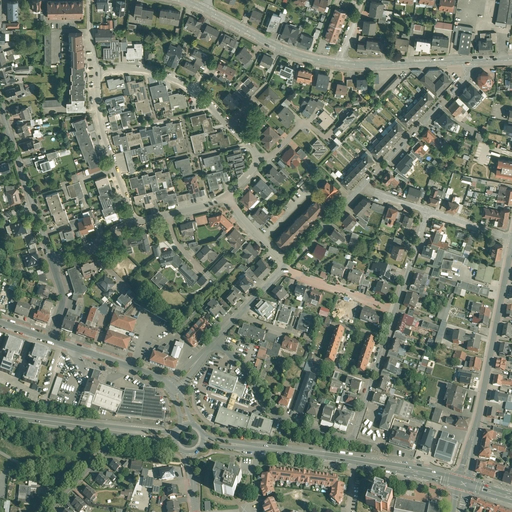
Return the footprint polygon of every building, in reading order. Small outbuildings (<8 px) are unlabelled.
[(31,0),(32,2),(30,2),(30,4),(32,4),(32,10),(40,10),(41,10),(41,9),(40,0),(31,0)] [(108,0),(97,0),(98,8),(103,8),(103,10),(108,9),(108,0)] [(126,2),(117,0),(116,12),(124,13),(126,2)] [(328,1),(326,0),(314,0),(312,5),(312,6),(324,11),(327,3),(328,1)] [(511,0),(501,0),(498,20),(496,20),(495,25),(502,26),(503,27),(505,26),(506,27),(507,22),(511,23),(511,0)] [(18,17),(17,1),(7,1),(8,14),(8,17),(18,17)] [(71,1),(59,1),(59,2),(57,2),(57,1),(47,1),(47,17),(84,17),(83,1),(74,1),(71,1)] [(382,3),(372,1),(371,8),(383,9),(384,3),(382,3)] [(148,10),(142,9),(143,4),(136,3),(134,15),(137,16),(136,19),(151,21),(151,23),(152,23),(154,9),(149,8),(148,10)] [(347,12),(336,7),(324,38),(336,42),(347,12)] [(181,12),(161,8),(159,19),(179,22),(181,12)] [(263,12),(253,8),(249,19),(258,22),(259,22),(263,12)] [(383,9),(371,8),(370,14),(380,16),(382,16),(383,9)] [(273,13),(268,28),(272,30),(273,28),(276,29),(279,21),(281,16),(279,16),(273,13)] [(194,18),(190,16),(186,23),(189,25),(188,28),(196,33),(201,22),(198,20),(197,20),(193,18),(194,18)] [(376,22),(370,21),(365,20),(363,30),(373,32),(373,26),(375,26),(376,22)] [(454,24),(440,22),(439,28),(453,30),(454,24)] [(286,24),(285,26),(282,35),(287,37),(287,38),(293,40),(295,40),(297,33),(299,29),(299,28),(286,24)] [(473,27),(454,24),(453,30),(456,31),(454,44),(470,46),(473,27)] [(208,25),(207,25),(203,32),(201,37),(207,40),(209,35),(215,38),(219,31),(213,28),(207,25),(208,25)] [(411,27),(398,25),(397,32),(402,33),(410,35),(411,27)] [(83,32),(69,33),(69,47),(70,47),(73,47),(84,47),(84,46),(83,47),(83,32)] [(99,32),(96,32),(96,36),(97,36),(97,41),(109,41),(109,40),(110,40),(111,39),(115,39),(115,34),(112,34),(112,32),(110,32),(99,32)] [(496,32),(481,33),(481,38),(480,38),(480,40),(492,39),(492,41),(497,41),(496,32)] [(402,33),(402,38),(397,37),(395,47),(401,48),(401,50),(408,51),(410,35),(402,33)] [(231,37),(225,34),(221,43),(226,46),(231,37)] [(313,38),(304,34),(303,34),(305,35),(304,38),(302,37),(300,42),(310,46),(313,38)] [(449,38),(433,35),(432,40),(431,47),(447,50),(449,38)] [(231,37),(226,46),(232,49),(233,46),(237,40),(231,37)] [(432,40),(416,38),(414,48),(431,50),(431,47),(432,40)] [(367,43),(358,42),(357,49),(363,50),(363,52),(368,52),(368,51),(372,52),(372,51),(376,52),(377,50),(380,50),(381,41),(367,39),(367,43)] [(480,40),(479,40),(479,53),(480,53),(480,52),(484,52),(484,53),(484,52),(488,52),(492,52),(493,52),(492,41),(492,39),(480,40)] [(118,42),(118,40),(112,40),(112,49),(104,49),(105,58),(111,58),(111,56),(114,56),(119,56),(119,50),(118,42)] [(136,43),(136,48),(128,49),(128,53),(127,53),(127,58),(142,57),(142,43),(136,43)] [(177,50),(169,47),(167,53),(171,55),(170,58),(168,63),(175,66),(181,51),(183,48),(183,47),(178,46),(177,50)] [(245,46),(236,56),(239,58),(245,63),(252,55),(246,50),(248,48),(245,46)] [(84,47),(73,47),(70,47),(71,64),(73,64),(84,64),(84,47)] [(207,55),(196,49),(193,54),(198,56),(195,62),(201,65),(203,62),(202,61),(203,59),(205,60),(207,55)] [(273,59),(264,55),(260,63),(269,67),(271,63),(273,59)] [(194,65),(187,61),(184,66),(189,69),(188,72),(193,74),(195,71),(196,72),(198,67),(200,68),(201,65),(195,62),(194,65)] [(293,67),(282,62),(280,66),(282,66),(280,72),(290,76),(292,71),(292,70),(293,67)] [(236,70),(224,64),(224,65),(219,63),(217,67),(221,69),(220,72),(223,74),(225,70),(229,72),(226,77),(231,80),(236,70)] [(84,64),(73,64),(73,82),(83,82),(85,82),(84,64)] [(306,70),(299,69),(299,71),(297,77),(297,79),(303,80),(306,70)] [(443,71),(441,69),(429,69),(425,74),(421,70),(412,70),(439,96),(454,81),(444,71),(443,71)] [(312,71),(306,70),(303,80),(310,82),(310,80),(312,73),(312,71)] [(490,75),(488,73),(486,73),(485,71),(483,71),(481,74),(480,74),(478,75),(478,76),(476,79),(486,89),(488,86),(490,86),(491,85),(491,83),(493,81),(493,80),(489,76),(490,75)] [(329,75),(319,73),(316,85),(317,85),(327,87),(329,81),(328,81),(329,75)] [(8,74),(0,76),(2,82),(14,82),(14,77),(9,77),(8,74)] [(219,78),(214,75),(212,78),(219,83),(221,80),(219,78)] [(397,76),(379,94),(378,94),(383,98),(401,80),(402,80),(397,75),(397,76)] [(258,86),(248,77),(244,81),(247,84),(243,89),(247,93),(249,95),(258,86)] [(120,78),(113,80),(113,78),(108,80),(110,89),(117,87),(118,89),(125,87),(124,83),(123,79),(120,80),(120,78)] [(367,79),(358,79),(358,82),(358,87),(362,87),(363,93),(368,92),(367,79)] [(144,81),(136,83),(135,80),(131,81),(133,91),(137,90),(139,100),(148,98),(144,81)] [(84,98),(83,82),(73,82),(72,82),(72,98),(84,98)] [(463,91),(459,95),(471,106),(483,92),(472,82),(467,87),(466,86),(462,90),(463,91)] [(347,85),(338,83),(336,92),(336,93),(335,96),(336,96),(336,95),(340,96),(341,95),(341,92),(346,93),(347,86),(348,85),(347,85)] [(167,85),(163,86),(163,85),(160,85),(153,86),(153,87),(156,96),(163,94),(165,100),(163,100),(163,101),(170,99),(168,92),(167,85)] [(14,88),(5,91),(8,99),(16,96),(15,93),(21,91),(20,86),(14,88)] [(247,93),(243,89),(241,87),(238,91),(244,96),(247,93)] [(269,88),(265,92),(265,91),(258,98),(265,104),(271,97),(274,101),(278,97),(279,98),(279,97),(269,87),(268,87),(269,88)] [(243,96),(236,90),(234,93),(239,98),(240,99),(243,96)] [(183,93),(179,94),(178,93),(173,94),(172,91),(168,92),(170,99),(171,106),(179,104),(180,108),(188,106),(185,94),(183,94),(183,93)] [(419,101),(417,103),(416,102),(415,103),(413,102),(412,104),(413,105),(412,107),(412,108),(411,110),(410,109),(409,109),(408,108),(407,109),(409,110),(407,111),(408,112),(406,114),(405,113),(405,114),(404,112),(403,113),(404,114),(403,116),(404,117),(401,119),(407,125),(434,97),(428,91),(426,93),(425,93),(423,95),(422,93),(421,94),(423,95),(423,96),(421,98),(421,97),(419,99),(418,98),(417,98),(418,100),(419,101)] [(232,96),(229,93),(224,98),(227,102),(226,103),(226,104),(226,105),(227,106),(228,106),(229,105),(232,109),(239,102),(237,100),(232,96)] [(124,95),(106,100),(106,103),(109,102),(110,103),(111,103),(112,107),(109,108),(110,113),(111,112),(112,114),(109,115),(115,114),(120,113),(121,112),(120,105),(119,103),(123,102),(125,101),(124,95)] [(84,98),(72,98),(72,101),(67,101),(69,101),(69,105),(67,105),(67,109),(84,109),(84,98)] [(139,100),(136,101),(137,106),(141,105),(143,113),(151,111),(148,98),(139,100)] [(308,101),(304,99),(301,105),(302,104),(306,107),(303,113),(302,112),(301,112),(309,117),(316,105),(318,102),(317,101),(313,99),(313,100),(310,98),(308,101)] [(163,101),(154,103),(156,109),(159,108),(159,107),(165,106),(166,109),(163,110),(165,116),(173,114),(171,106),(170,99),(163,101)] [(456,100),(449,108),(456,115),(454,117),(458,120),(460,121),(466,115),(464,113),(466,111),(463,108),(463,107),(456,100)] [(268,111),(263,105),(260,108),(266,113),(268,111)] [(18,106),(14,107),(15,109),(11,110),(13,115),(20,113),(18,106)] [(287,108),(285,106),(279,113),(285,119),(283,122),(288,126),(292,122),(290,120),(295,115),(292,113),(291,113),(287,109),(288,109),(287,108)] [(134,109),(121,112),(120,113),(123,126),(128,125),(127,120),(136,118),(134,109)] [(334,119),(324,110),(319,115),(324,121),(321,124),(325,129),(334,119)] [(359,115),(353,110),(351,113),(349,111),(342,118),(344,120),(338,127),(340,128),(336,133),(339,136),(359,115)] [(444,111),(437,119),(445,127),(447,125),(449,126),(452,123),(451,122),(453,119),(444,111)] [(206,118),(205,113),(189,117),(189,118),(191,117),(193,125),(194,124),(193,124),(193,123),(199,122),(199,123),(203,122),(205,132),(208,131),(213,130),(210,117),(206,118)] [(371,123),(373,120),(372,119),(374,116),(371,113),(366,118),(371,123)] [(89,134),(86,126),(88,125),(85,117),(74,121),(77,129),(75,130),(81,146),(86,160),(88,160),(92,167),(103,163),(99,155),(98,156),(94,147),(95,147),(90,134),(89,134)] [(26,122),(16,125),(20,136),(29,133),(27,126),(31,126),(30,122),(26,122)] [(176,124),(173,124),(173,122),(166,123),(169,133),(176,132),(178,138),(184,137),(184,136),(180,122),(176,123),(176,124)] [(398,123),(396,125),(395,124),(393,126),(392,124),(391,125),(393,126),(393,127),(391,129),(389,130),(388,129),(387,130),(388,131),(389,132),(387,134),(386,133),(385,135),(383,134),(382,135),(383,136),(382,138),(382,139),(380,141),(380,140),(379,140),(378,139),(377,140),(379,141),(377,143),(378,143),(376,145),(375,144),(375,145),(374,143),(373,144),(374,145),(373,147),(373,148),(371,150),(377,156),(404,128),(398,123)] [(167,125),(157,128),(156,125),(153,126),(154,128),(157,143),(162,142),(163,142),(161,135),(169,133),(167,125)] [(269,134),(263,140),(270,146),(280,137),(270,127),(266,131),(269,134)] [(154,128),(146,130),(146,128),(140,129),(140,132),(142,138),(150,136),(152,144),(157,143),(154,128)] [(443,142),(429,129),(426,131),(424,133),(422,136),(428,142),(430,140),(438,148),(443,142)] [(38,137),(38,139),(43,139),(43,130),(34,130),(34,137),(38,137)] [(140,132),(133,134),(132,131),(126,133),(127,135),(129,143),(135,142),(135,143),(143,141),(142,138),(140,132)] [(216,132),(210,134),(212,143),(219,141),(221,146),(230,144),(228,137),(225,138),(223,131),(216,132)] [(204,132),(191,135),(195,152),(203,150),(201,141),(206,140),(204,132)] [(473,139),(481,141),(483,134),(475,132),(473,139)] [(369,139),(374,143),(378,138),(373,134),(369,139)] [(129,143),(127,135),(120,137),(119,135),(113,136),(115,146),(116,146),(116,145),(123,143),(125,151),(131,150),(129,143)] [(343,142),(337,136),(333,140),(334,141),(339,146),(343,142)] [(178,138),(168,140),(169,146),(176,145),(178,152),(187,150),(185,143),(184,137),(178,138)] [(328,149),(318,139),(313,145),(317,149),(313,153),(319,158),(328,149)] [(424,145),(418,139),(412,146),(418,151),(419,150),(423,154),(426,151),(422,147),(424,145)] [(32,141),(23,144),(25,152),(35,149),(35,148),(40,147),(39,142),(33,144),(32,141)] [(339,146),(334,141),(329,146),(334,151),(339,146)] [(152,144),(146,146),(148,151),(153,150),(156,151),(157,154),(165,152),(162,142),(157,143),(152,144)] [(146,146),(131,150),(131,153),(132,154),(140,152),(142,161),(149,159),(148,151),(146,146)] [(499,147),(496,146),(493,153),(505,157),(507,150),(499,147)] [(292,147),(282,157),(290,164),(294,167),(298,163),(294,159),(298,155),(299,154),(297,152),(292,147)] [(307,154),(301,148),(297,152),(299,154),(298,155),(302,159),(307,154)] [(421,156),(413,148),(411,150),(411,151),(417,157),(419,158),(421,156)] [(417,157),(411,151),(409,154),(413,158),(415,160),(417,157)] [(235,153),(227,155),(229,163),(235,162),(235,164),(238,177),(239,177),(243,172),(242,167),(245,167),(244,161),(243,161),(241,156),(242,156),(241,152),(235,153)] [(408,153),(397,165),(398,166),(405,172),(406,173),(411,167),(410,166),(413,163),(411,161),(413,158),(409,154),(408,153)] [(220,154),(204,158),(206,166),(216,164),(217,168),(223,167),(220,154)] [(355,166),(353,165),(352,166),(353,168),(351,169),(352,170),(350,172),(350,171),(348,170),(348,171),(349,172),(347,174),(348,175),(346,176),(345,176),(344,174),(343,175),(344,176),(343,178),(343,179),(341,181),(347,187),(374,160),(368,154),(366,156),(365,155),(363,157),(362,156),(363,157),(363,158),(361,160),(359,161),(358,160),(357,161),(358,162),(359,163),(357,165),(356,164),(355,166)] [(189,158),(175,161),(177,166),(182,165),(184,175),(193,173),(189,158)] [(49,159),(40,162),(39,160),(35,161),(37,169),(42,168),(42,170),(51,168),(49,159)] [(285,167),(288,164),(281,159),(279,162),(285,167)] [(7,162),(4,163),(1,164),(0,164),(0,171),(1,171),(2,174),(10,171),(7,162)] [(429,163),(426,172),(432,173),(435,165),(429,163)] [(99,165),(83,171),(85,176),(101,170),(99,165)] [(405,172),(398,166),(394,170),(398,172),(399,172),(402,175),(405,172)] [(273,167),(266,173),(274,181),(277,178),(280,181),(283,178),(280,175),(278,172),(273,167)] [(287,176),(281,169),(278,172),(280,175),(283,178),(285,179),(287,176)] [(169,171),(162,173),(161,170),(155,172),(156,174),(158,183),(166,181),(168,187),(173,186),(169,171)] [(223,170),(207,174),(211,190),(219,187),(217,177),(222,176),(223,181),(229,179),(227,171),(224,172),(223,170)] [(507,172),(495,170),(494,178),(499,179),(499,177),(506,178),(507,172)] [(395,177),(389,171),(382,179),(388,184),(390,182),(395,187),(398,183),(395,181),(396,180),(394,178),(395,177)] [(402,175),(399,172),(398,172),(396,175),(405,181),(407,178),(402,175)] [(148,174),(142,175),(143,177),(144,184),(152,182),(154,191),(155,190),(160,189),(158,183),(156,174),(149,176),(148,174)] [(107,175),(97,179),(100,186),(110,182),(107,175)] [(196,175),(185,178),(186,183),(188,183),(190,192),(192,192),(195,191),(198,190),(199,190),(196,175)] [(143,177),(135,179),(135,177),(129,178),(132,187),(138,185),(140,194),(146,192),(144,184),(143,177)] [(268,186),(261,179),(257,183),(254,186),(265,197),(268,193),(269,193),(272,190),(268,186)] [(84,196),(79,181),(73,184),(74,187),(75,190),(76,193),(77,196),(78,198),(84,196)] [(100,186),(98,186),(101,193),(110,190),(112,189),(110,182),(100,186)] [(278,189),(271,183),(268,186),(272,190),(274,193),(278,189)] [(328,183),(325,186),(322,189),(324,191),(322,193),(321,193),(328,200),(329,200),(328,200),(331,196),(331,197),(335,193),(334,193),(335,192),(336,193),(339,190),(338,189),(333,184),(331,186),(328,183)] [(508,187),(500,185),(498,194),(511,196),(511,189),(507,189),(508,187)] [(173,193),(169,194),(167,187),(160,189),(155,190),(156,196),(157,200),(163,199),(164,202),(168,201),(169,205),(175,203),(174,198),(174,197),(173,193)] [(420,191),(410,187),(407,196),(418,199),(419,196),(421,191),(420,191)] [(15,190),(7,192),(10,205),(20,202),(17,189),(15,190)] [(101,193),(99,194),(102,201),(113,196),(110,190),(101,193)] [(249,191),(241,200),(246,204),(246,205),(247,207),(248,207),(249,207),(252,204),(257,198),(254,195),(249,191)] [(58,192),(47,196),(48,202),(60,198),(58,192)] [(140,194),(134,195),(136,202),(145,200),(146,208),(154,206),(152,197),(151,194),(151,193),(147,194),(147,192),(146,192),(140,194)] [(263,199),(256,193),(254,195),(257,198),(261,202),(263,199)] [(431,194),(430,194),(428,202),(437,206),(440,197),(436,196),(431,194)] [(113,196),(102,201),(104,207),(114,204),(115,203),(113,196)] [(60,198),(48,202),(50,207),(62,204),(60,198)] [(365,199),(364,198),(359,204),(362,207),(365,210),(367,209),(371,204),(370,203),(365,199)] [(295,222),(291,227),(290,227),(286,231),(284,231),(282,234),(282,236),(277,241),(284,248),(290,242),(290,241),(291,240),(292,240),(297,234),(298,234),(304,228),(304,227),(305,226),(306,226),(311,220),(312,221),(317,215),(317,214),(319,213),(325,207),(318,200),(313,204),(312,205),(309,208),(309,209),(304,213),(299,218),(298,218),(295,221),(295,222)] [(450,200),(449,200),(446,209),(454,212),(455,209),(457,210),(459,203),(454,201),(450,200)] [(386,207),(373,202),(371,209),(384,213),(386,207)] [(62,204),(50,207),(52,213),(54,213),(64,210),(62,204)] [(104,207),(102,208),(105,215),(107,214),(116,211),(114,204),(104,207)] [(362,207),(359,204),(354,209),(360,215),(364,211),(361,208),(362,207)] [(398,209),(389,206),(387,215),(390,216),(395,218),(398,209)] [(468,208),(463,206),(461,212),(469,215),(471,210),(468,209),(468,208)] [(260,207),(252,215),(261,223),(268,215),(260,207)] [(510,210),(501,208),(500,211),(498,219),(498,220),(497,225),(505,226),(507,225),(510,210)] [(64,210),(54,213),(56,219),(67,215),(65,209),(64,210)] [(273,209),(268,214),(272,217),(276,212),(273,209)] [(500,211),(486,209),(484,216),(498,219),(500,211)] [(116,211),(107,214),(109,221),(119,217),(116,211)] [(364,211),(360,215),(358,217),(360,219),(365,224),(367,224),(369,221),(365,220),(369,216),(369,215),(364,211)] [(221,214),(219,215),(219,214),(216,215),(213,216),(209,218),(211,226),(219,224),(225,230),(227,232),(233,225),(233,226),(231,224),(232,223),(231,223),(229,221),(225,216),(224,217),(223,217),(221,215),(221,214)] [(357,220),(350,214),(343,222),(347,225),(348,224),(351,227),(357,220)] [(413,217),(406,214),(403,223),(403,222),(406,223),(406,224),(410,226),(413,217)] [(67,215),(56,219),(57,225),(69,221),(67,215)] [(91,218),(90,215),(84,217),(89,231),(88,228),(94,226),(91,218)] [(79,221),(79,222),(80,224),(82,233),(89,231),(84,217),(85,220),(79,221)] [(365,224),(360,219),(358,222),(365,228),(367,225),(365,224)] [(22,221),(21,221),(11,224),(13,232),(17,231),(18,234),(25,232),(30,230),(31,230),(23,223),(22,221)] [(443,224),(432,221),(430,228),(434,230),(433,233),(431,237),(430,237),(428,244),(445,250),(446,250),(448,245),(444,244),(444,242),(441,240),(444,231),(441,230),(443,224)] [(193,222),(181,225),(182,232),(183,232),(184,236),(189,234),(188,231),(195,229),(193,222)] [(68,230),(65,231),(64,229),(59,231),(62,239),(66,237),(67,238),(70,237),(70,238),(75,237),(72,227),(71,227),(72,229),(68,230)] [(335,228),(330,234),(335,239),(338,236),(343,241),(346,239),(335,228)] [(245,238),(234,229),(227,236),(233,242),(231,243),(235,247),(236,248),(240,244),(245,238)] [(35,241),(33,234),(32,234),(30,230),(25,232),(26,236),(25,236),(28,244),(29,243),(30,248),(28,249),(36,247),(34,241),(35,241)] [(147,232),(139,234),(139,235),(128,238),(130,244),(136,242),(136,243),(137,243),(138,243),(139,243),(139,242),(142,241),(145,250),(143,251),(146,250),(145,249),(150,248),(148,238),(147,232)] [(403,239),(395,236),(394,240),(397,242),(396,244),(401,245),(403,239)] [(130,244),(128,238),(122,240),(127,254),(133,252),(132,246),(130,246),(130,244)] [(258,252),(249,243),(244,248),(248,251),(243,257),(249,262),(258,252)] [(497,245),(492,244),(489,256),(500,258),(503,244),(497,243),(497,245)] [(159,244),(153,246),(155,255),(160,254),(161,254),(161,253),(159,244)] [(240,244),(236,248),(235,247),(232,251),(235,253),(242,246),(240,244)] [(401,245),(396,244),(395,250),(393,249),(391,254),(401,258),(405,247),(401,245)] [(445,250),(428,244),(427,246),(435,249),(434,251),(437,252),(433,264),(436,265),(442,267),(445,250)] [(198,245),(190,247),(196,253),(201,248),(198,245)] [(206,248),(203,251),(202,250),(197,255),(204,261),(208,257),(212,261),(213,260),(213,259),(217,255),(208,245),(206,247),(206,248)] [(427,246),(424,245),(421,254),(430,257),(431,254),(433,255),(434,251),(435,249),(427,246)] [(321,248),(317,246),(312,253),(321,258),(326,250),(326,249),(322,248),(321,248)] [(491,285),(495,267),(486,263),(478,261),(465,257),(451,252),(446,250),(445,250),(442,267),(441,272),(440,278),(439,279),(439,282),(456,288),(460,289),(461,289),(467,291),(478,295),(488,299),(490,289),(491,285)] [(172,251),(161,253),(161,254),(160,254),(162,265),(171,263),(172,262),(180,270),(185,264),(172,251)] [(30,254),(27,255),(28,258),(25,259),(28,267),(39,264),(35,253),(35,252),(30,254)] [(224,257),(212,269),(218,275),(226,267),(230,271),(234,267),(224,257)] [(254,271),(256,273),(261,278),(271,268),(261,258),(257,263),(260,265),(254,271)] [(84,265),(78,267),(78,268),(75,269),(80,280),(81,279),(84,278),(83,276),(92,272),(93,274),(97,272),(96,269),(94,269),(93,266),(92,266),(91,263),(85,266),(85,265),(84,265)] [(200,278),(185,264),(180,270),(186,276),(189,284),(195,279),(197,281),(200,278)] [(387,268),(374,264),(372,271),(376,272),(376,271),(383,273),(382,278),(393,282),(395,276),(389,274),(391,269),(388,268),(387,267),(387,268)] [(442,267),(436,265),(432,277),(439,279),(441,272),(442,267)] [(254,271),(250,266),(246,271),(248,273),(252,277),(256,273),(254,271)] [(346,270),(335,266),(331,275),(336,276),(343,278),(346,270)] [(75,269),(67,272),(74,293),(73,296),(78,296),(83,295),(88,290),(85,288),(84,285),(84,284),(81,279),(80,280),(75,269)] [(363,275),(352,271),(351,272),(348,281),(359,285),(363,276),(362,276),(363,275)] [(158,273),(150,281),(155,286),(163,278),(158,273)] [(45,274),(37,276),(39,282),(48,285),(46,280),(47,280),(45,274)] [(200,278),(197,281),(201,285),(204,282),(205,283),(207,281),(206,280),(207,279),(203,275),(200,278)] [(250,279),(246,275),(241,280),(250,289),(249,287),(254,282),(250,279)] [(423,278),(414,275),(412,281),(420,284),(420,283),(426,285),(428,279),(424,277),(423,278)] [(107,281),(107,280),(104,278),(98,284),(106,292),(106,293),(110,289),(113,286),(108,281),(107,281)] [(168,282),(163,278),(155,286),(160,290),(168,282)] [(238,286),(237,287),(242,291),(245,294),(250,289),(241,280),(242,282),(238,286)] [(420,284),(412,281),(410,287),(416,289),(416,290),(423,292),(426,285),(420,284)] [(238,286),(235,284),(233,287),(234,288),(240,293),(242,291),(237,287),(238,286)] [(390,287),(379,284),(378,289),(377,289),(376,293),(387,297),(390,287)] [(46,289),(42,287),(42,288),(41,287),(38,296),(48,299),(51,290),(46,289)] [(287,295),(280,287),(273,294),(280,301),(287,295)] [(301,288),(298,287),(295,294),(304,297),(304,295),(306,290),(307,289),(306,289),(301,287),(301,288)] [(110,289),(106,293),(106,292),(103,295),(108,300),(114,293),(110,289)] [(233,292),(225,300),(233,307),(241,299),(237,296),(234,293),(233,292)] [(311,298),(309,304),(311,305),(313,300),(319,302),(322,295),(318,293),(317,293),(316,292),(315,292),(313,292),(311,298)] [(419,298),(408,294),(406,300),(417,303),(418,298),(419,298)] [(127,296),(124,299),(122,297),(119,300),(123,304),(122,306),(125,309),(133,301),(127,296)] [(84,299),(78,299),(76,306),(78,306),(76,312),(75,316),(77,316),(77,317),(80,317),(84,305),(84,299)] [(417,303),(406,300),(404,306),(415,309),(415,307),(420,309),(421,305),(417,303)] [(219,307),(213,301),(208,307),(205,311),(209,315),(210,314),(216,319),(218,316),(217,315),(220,312),(222,311),(220,309),(219,307)] [(263,301),(255,310),(262,316),(264,313),(266,314),(269,311),(271,313),(275,308),(271,305),(269,307),(263,301)] [(53,306),(42,302),(40,307),(39,312),(49,316),(53,306)] [(27,308),(18,304),(16,309),(17,309),(16,313),(15,313),(27,318),(30,308),(28,307),(27,308)] [(446,321),(450,305),(446,304),(445,306),(439,305),(435,319),(446,321)] [(490,312),(478,309),(479,306),(473,304),(472,308),(472,309),(471,313),(480,315),(480,317),(489,319),(490,312)] [(361,309),(350,305),(350,306),(347,305),(344,313),(345,313),(342,322),(349,324),(352,315),(353,316),(354,312),(359,314),(360,312),(361,309)] [(91,310),(87,323),(88,324),(86,328),(90,330),(96,311),(100,308),(98,306),(96,308),(93,307),(92,310),(91,310)] [(229,312),(223,306),(220,309),(222,311),(220,312),(224,316),(229,312)] [(108,310),(100,307),(100,308),(101,309),(100,314),(106,316),(108,310)] [(96,311),(90,330),(94,331),(100,314),(101,309),(100,308),(96,311)] [(283,308),(282,308),(281,312),(278,321),(287,324),(292,312),(283,308)] [(76,312),(69,310),(66,318),(75,321),(77,317),(77,316),(75,316),(76,312)] [(381,316),(364,310),(363,313),(360,319),(378,325),(381,316)] [(136,323),(120,317),(121,313),(115,311),(104,344),(123,350),(125,351),(126,351),(127,348),(130,340),(132,341),(134,335),(132,334),(136,323)] [(340,315),(330,311),(328,317),(332,319),(338,321),(340,315)] [(49,316),(39,312),(37,316),(35,315),(33,320),(47,324),(50,316),(49,316)] [(302,314),(301,314),(300,319),(296,330),(305,333),(307,328),(308,328),(312,317),(305,315),(302,314)] [(414,320),(401,316),(397,327),(405,329),(405,330),(406,326),(411,328),(414,320)] [(327,318),(324,326),(329,328),(332,319),(328,317),(328,318),(327,318)] [(480,317),(479,319),(474,317),(472,323),(478,324),(478,325),(487,327),(489,319),(480,317)] [(75,321),(66,318),(62,329),(72,333),(76,321),(75,321)] [(202,319),(184,338),(194,348),(198,343),(198,344),(200,341),(206,335),(208,333),(212,329),(207,324),(202,319)] [(430,323),(424,321),(422,327),(428,329),(430,323)] [(438,333),(435,344),(440,346),(448,323),(442,321),(438,333)] [(440,327),(430,323),(428,329),(429,330),(429,329),(438,333),(440,327)] [(250,326),(244,324),(242,329),(240,329),(238,334),(240,335),(241,334),(244,335),(243,336),(247,337),(247,335),(252,337),(252,339),(258,341),(259,339),(263,341),(265,335),(264,334),(265,331),(258,329),(257,331),(255,330),(255,329),(250,327),(250,326)] [(83,326),(80,325),(76,334),(87,338),(90,330),(86,328),(83,327),(83,326)] [(405,329),(397,327),(395,333),(404,335),(405,333),(404,332),(405,329)] [(336,328),(326,359),(334,362),(345,330),(336,328)] [(94,331),(90,330),(87,338),(94,340),(97,332),(94,331)] [(465,335),(455,333),(453,343),(463,345),(463,343),(464,339),(465,335)] [(313,337),(304,334),(302,340),(312,343),(313,337)] [(2,356),(0,363),(0,371),(10,375),(15,361),(12,361),(13,358),(19,360),(25,342),(6,336),(0,353),(6,355),(5,357),(2,356)] [(299,342),(287,338),(286,341),(284,341),(282,347),(287,349),(287,348),(296,351),(299,342)] [(367,338),(357,369),(366,372),(376,341),(367,338)] [(480,340),(470,338),(470,340),(464,339),(463,343),(469,344),(468,350),(477,352),(480,340)] [(405,343),(393,339),(391,345),(399,348),(400,345),(403,347),(405,343)] [(271,343),(265,341),(265,343),(262,343),(261,347),(268,350),(271,343)] [(170,360),(159,356),(153,354),(150,363),(174,371),(183,346),(178,345),(175,344),(171,355),(170,360)] [(281,346),(274,344),(272,351),(279,353),(281,346)] [(165,348),(158,346),(153,350),(153,353),(153,354),(159,356),(170,360),(171,355),(168,354),(170,349),(168,346),(168,345),(165,348)] [(399,348),(391,345),(389,351),(399,354),(400,351),(398,351),(399,348)] [(511,346),(501,345),(499,353),(507,355),(506,356),(511,357),(511,346)] [(51,351),(34,346),(29,361),(35,362),(33,369),(29,367),(24,382),(36,386),(42,365),(46,367),(51,351)] [(261,347),(260,347),(257,358),(265,360),(268,350),(261,347)] [(272,351),(268,350),(267,354),(277,358),(279,353),(272,351)] [(466,355),(456,352),(455,355),(454,355),(453,358),(456,359),(464,361),(466,355)] [(397,362),(387,359),(385,365),(395,368),(397,362)] [(480,361),(472,359),(471,364),(466,363),(465,368),(470,369),(479,371),(480,361)] [(255,367),(258,368),(257,372),(260,373),(264,362),(258,360),(255,367)] [(511,363),(508,363),(506,362),(498,360),(496,369),(504,371),(505,369),(508,369),(508,371),(511,372),(511,370),(511,366),(511,363)] [(313,364),(307,362),(307,363),(305,369),(304,371),(310,373),(313,364)] [(395,368),(385,365),(383,370),(396,375),(398,369),(395,368)] [(238,379),(214,371),(209,385),(233,394),(236,384),(238,379)] [(58,373),(50,399),(56,401),(64,375),(58,373)] [(315,377),(307,374),(294,412),(303,415),(315,377)] [(466,376),(462,375),(460,383),(470,385),(472,377),(466,376)] [(503,379),(495,377),(493,385),(501,387),(501,385),(502,381),(503,379)] [(389,381),(380,378),(378,383),(387,386),(389,381)] [(361,383),(348,379),(347,380),(346,381),(347,382),(346,383),(352,384),(351,388),(359,391),(361,383)] [(347,385),(332,380),(330,386),(345,391),(347,385)] [(124,393),(89,381),(85,392),(83,391),(77,408),(97,415),(100,409),(116,414),(117,415),(124,393)] [(387,386),(378,383),(376,389),(382,391),(385,392),(386,389),(387,387),(389,387),(387,386)] [(246,387),(236,384),(233,394),(242,397),(246,387)] [(466,393),(456,390),(457,389),(448,386),(448,387),(449,387),(446,398),(450,399),(447,407),(455,409),(454,410),(461,412),(466,398),(465,397),(466,393)] [(287,388),(284,398),(282,398),(279,405),(289,408),(295,390),(287,388)] [(144,394),(136,393),(136,391),(133,391),(133,392),(125,391),(124,393),(117,415),(116,414),(116,415),(162,421),(163,413),(160,413),(161,406),(158,406),(159,399),(153,398),(154,391),(144,390),(144,394)] [(381,395),(375,393),(372,403),(387,408),(386,413),(385,413),(382,420),(383,420),(381,426),(384,427),(384,428),(389,430),(393,416),(398,401),(389,398),(381,395)] [(500,394),(492,393),(490,401),(498,403),(498,400),(507,402),(508,396),(500,395),(500,394)] [(356,399),(348,396),(347,400),(346,404),(354,407),(356,399)] [(414,406),(398,401),(393,416),(409,421),(411,414),(414,406)] [(317,407),(310,405),(307,414),(317,417),(320,408),(321,406),(318,405),(317,407)] [(328,407),(327,407),(322,419),(334,423),(337,416),(336,415),(335,416),(337,410),(328,407)] [(251,418),(222,408),(222,409),(217,423),(227,426),(227,424),(237,428),(237,426),(247,429),(248,427),(251,418)] [(430,421),(437,423),(441,411),(434,408),(430,421)] [(496,411),(488,409),(486,417),(494,419),(495,417),(496,413),(496,411)] [(342,412),(339,411),(337,416),(334,423),(347,427),(350,419),(351,415),(342,412)] [(271,421),(252,414),(251,418),(248,427),(259,431),(260,429),(268,432),(269,431),(270,428),(269,427),(271,421)] [(426,420),(411,415),(410,420),(424,425),(426,420)] [(464,419),(461,419),(457,419),(457,420),(447,418),(446,423),(456,425),(456,426),(467,429),(469,420),(464,419)] [(419,430),(409,427),(407,432),(417,436),(419,430)] [(400,429),(399,429),(398,432),(399,432),(398,433),(393,432),(390,443),(412,450),(417,436),(407,432),(404,431),(404,430),(400,429)] [(427,429),(420,451),(430,454),(437,432),(427,429)] [(493,432),(485,430),(483,440),(492,442),(492,439),(495,439),(497,433),(493,432)] [(443,433),(440,442),(456,447),(458,443),(448,439),(449,435),(443,433)] [(492,442),(483,440),(481,448),(490,450),(490,449),(489,449),(490,442),(491,442),(492,442)] [(440,442),(439,441),(435,454),(452,460),(456,447),(440,442)] [(494,443),(490,442),(489,449),(490,449),(490,450),(494,450),(494,449),(498,450),(497,451),(504,453),(505,453),(506,448),(493,445),(494,443)] [(490,450),(481,448),(479,457),(490,459),(490,455),(489,455),(490,450)] [(115,460),(110,465),(116,471),(119,469),(121,466),(115,460)] [(142,471),(143,462),(132,460),(131,470),(142,471)] [(505,466),(489,461),(488,465),(489,465),(488,467),(488,469),(491,470),(491,469),(492,469),(493,467),(497,468),(498,467),(504,470),(505,466)] [(121,466),(119,469),(121,471),(128,464),(125,462),(121,466)] [(487,464),(478,462),(476,471),(477,473),(481,475),(483,468),(486,469),(487,465),(487,464)] [(488,469),(486,469),(483,468),(481,475),(494,479),(496,472),(491,470),(488,469)] [(270,476),(262,475),(261,490),(264,497),(275,491),(273,488),(274,481),(305,485),(306,473),(270,469),(270,476)] [(511,470),(508,469),(507,474),(506,473),(503,482),(510,484),(511,479),(511,470)] [(170,470),(161,471),(162,478),(162,479),(163,479),(164,479),(166,479),(166,480),(173,479),(172,472),(171,471),(171,470),(170,470)] [(229,477),(224,475),(225,473),(218,470),(215,479),(218,480),(217,484),(218,485),(215,491),(224,494),(224,493),(233,496),(238,484),(239,485),(242,477),(235,475),(235,473),(231,471),(229,477)] [(338,477),(306,473),(305,485),(332,488),(331,495),(329,497),(339,505),(343,500),(345,485),(338,484),(338,477)] [(108,481),(102,475),(99,477),(98,477),(97,477),(96,477),(96,478),(96,479),(96,480),(97,480),(96,481),(102,486),(102,485),(103,486),(104,485),(106,487),(106,486),(108,488),(111,484),(108,482),(108,481)] [(154,480),(143,478),(142,487),(153,488),(154,480)] [(28,487),(19,486),(19,494),(25,495),(25,499),(18,499),(18,503),(29,504),(31,489),(31,487),(28,487)] [(383,489),(375,486),(370,499),(369,498),(366,505),(376,508),(376,510),(381,511),(382,508),(383,508),(382,509),(388,511),(389,507),(393,498),(386,495),(387,494),(382,492),(383,489)] [(94,491),(91,488),(90,489),(88,487),(88,488),(87,487),(82,491),(84,493),(83,493),(87,497),(90,500),(95,494),(93,492),(94,491)] [(175,487),(167,488),(168,497),(176,496),(175,487)] [(474,498),(473,499),(472,499),(470,505),(469,508),(472,509),(473,506),(476,507),(478,500),(475,498),(474,498)] [(77,499),(71,506),(75,510),(77,511),(79,511),(81,511),(85,506),(77,499)] [(274,499),(264,503),(266,507),(263,508),(264,511),(279,511),(278,509),(277,509),(276,507),(277,507),(274,499)] [(424,511),(426,505),(396,499),(396,500),(392,500),(389,507),(395,508),(394,510),(405,511),(424,511)] [(485,502),(483,501),(479,511),(481,511),(483,509),(485,510),(488,503),(485,502)] [(437,504),(430,503),(428,511),(439,511),(440,510),(439,510),(440,506),(436,505),(437,504)]
